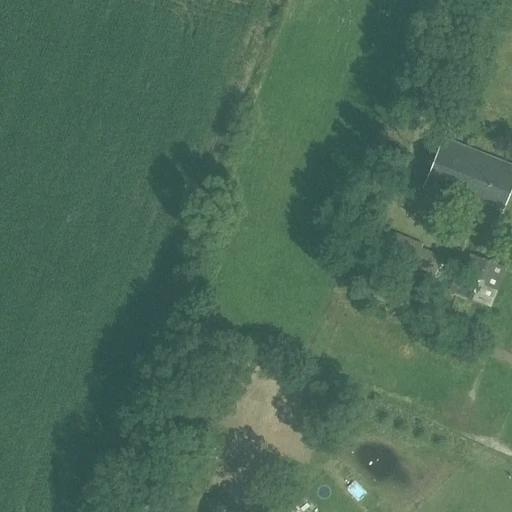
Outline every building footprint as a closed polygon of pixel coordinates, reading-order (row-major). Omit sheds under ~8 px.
[(448,197),(468,149),(444,139),(424,187),(448,197)] [(511,186),(511,166),(468,149),(448,197),(500,217),(511,186)] [(443,258),(421,248),(423,245),(390,231),(379,258),(413,272),(411,277),(431,286),(443,258)] [(494,264),(476,257),(461,294),(479,302),(494,264)] [(409,314),(417,297),(370,276),(362,293),(409,314)]
